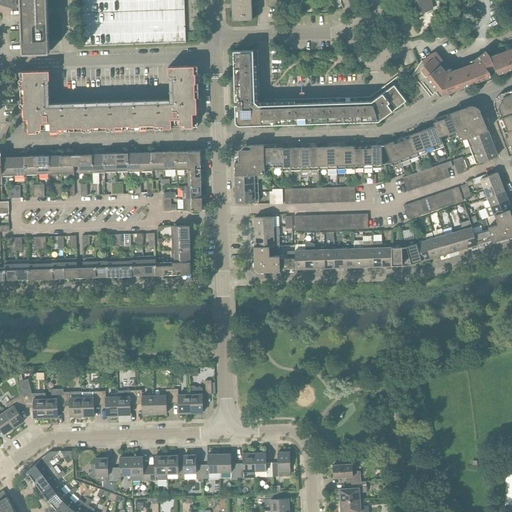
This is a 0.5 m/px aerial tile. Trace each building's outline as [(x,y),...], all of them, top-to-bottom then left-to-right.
[(20,0),(23,54),(49,53),(47,0),(20,0)] [(231,0),(232,21),(253,20),(252,8),(251,0),(231,0)] [(406,0),(408,6),(413,5),(419,15),(431,11),(431,8),(433,6),(431,0),(406,0)] [(511,45),(509,47),(510,49),(490,57),(486,51),(471,63),(464,64),(462,64),(463,67),(452,71),(449,69),(435,53),(432,54),(423,62),(422,62),(421,71),(434,88),(436,87),(443,95),(459,89),(461,91),(467,87),(474,84),(486,79),(486,75),(495,68),(499,74),(502,76),(506,72),(506,71),(511,69),(511,45)] [(281,125),(297,124),(313,124),(329,123),(344,123),(360,122),(378,122),(392,111),(406,101),(402,94),(403,93),(393,80),(382,88),(370,97),(359,97),(344,98),(328,98),(312,99),(296,99),(281,100),(265,100),(260,105),(259,105),(255,102),(255,100),(259,95),(259,81),(258,66),(258,50),(233,51),(234,66),(234,81),(235,96),(235,121),(236,121),(240,125),(240,126),(265,125),(281,125)] [(172,128),(185,128),(197,127),(197,103),(201,103),(201,98),(200,98),(200,83),(201,83),(200,74),(198,74),(198,66),(184,66),(168,67),(170,99),(50,103),(49,84),(50,84),(49,71),(20,72),(20,80),(18,80),(18,89),(19,89),(19,104),(19,109),(24,109),(24,133),(50,132),(50,134),(58,134),(67,134),(67,133),(82,133),(82,134),(91,133),(106,132),(106,133),(116,133),(116,132),(131,131),(131,132),(140,132),(140,131),(154,130),(154,131),(164,131),(164,130),(172,130),(172,128)] [(511,90),(511,91),(511,92),(511,94),(503,98),(498,107),(502,117),(499,118),(504,133),(511,130),(511,90)] [(467,139),(488,131),(481,112),(480,111),(478,109),(476,107),(475,107),(473,106),(472,106),(469,106),(450,114),(458,135),(460,140),(461,140),(462,141),(467,139)] [(449,138),(458,135),(450,114),(442,117),(449,138)] [(442,141),(449,138),(442,117),(433,121),(435,126),(442,141)] [(444,147),(442,141),(435,126),(427,129),(435,150),(444,147)] [(426,154),(435,150),(427,129),(418,132),(426,154)] [(470,147),(491,139),(488,131),(467,139),(470,147)] [(418,157),(426,154),(418,132),(410,136),(418,157)] [(410,160),(418,157),(410,136),(402,139),(410,160)] [(401,163),(410,160),(402,139),(393,142),(401,163)] [(473,156),(494,148),(491,139),(470,147),(473,156)] [(392,167),(401,163),(393,142),(384,145),(392,167)] [(263,175),(264,174),(264,173),(263,145),(250,146),(251,150),(238,150),(239,156),(239,162),(235,162),(235,175),(258,175),(263,175)] [(264,168),(273,168),(273,145),(263,145),(264,173),(265,173),(264,168)] [(273,168),(282,167),(281,145),(273,145),(273,168)] [(282,171),(292,171),(291,149),(282,149),(282,145),(281,145),(282,167),(282,171)] [(346,169),(355,169),(354,146),(345,147),(346,169)] [(355,169),(364,169),(363,146),(354,146),(355,169)] [(364,169),(373,168),(372,146),(363,146),(364,169)] [(372,146),(373,168),(382,168),(382,146),(372,146)] [(318,170),(328,170),(327,147),(318,148),(318,170)] [(328,170),(337,170),(336,147),(327,147),(328,170)] [(337,170),(346,169),(345,147),(336,147),(337,170)] [(292,171),(300,171),(300,148),(291,149),(292,171)] [(300,171),(310,170),(309,148),(300,148),(300,171)] [(310,170),(318,170),(318,148),(309,148),(310,170)] [(476,164),(497,156),(494,148),(473,156),(476,164)] [(188,169),(200,169),(200,165),(201,165),(200,151),(188,152),(188,169)] [(153,171),(164,171),(163,152),(156,152),(156,153),(151,153),(151,172),(153,172),(153,171)] [(164,171),(176,170),(176,152),(172,152),(163,152),(164,171)] [(188,170),(188,169),(188,152),(176,152),(176,170),(176,171),(188,170)] [(116,172),(128,172),(128,154),(124,154),(124,153),(116,154),(116,172)] [(128,173),(140,172),(139,153),(128,154),(128,172),(128,173)] [(151,176),(151,172),(151,153),(139,153),(140,172),(142,172),(142,177),(151,176)] [(105,173),(116,172),(116,154),(108,154),(104,155),(105,173)] [(80,174),(92,174),(91,155),(84,155),(84,156),(80,156),(80,174)] [(105,173),(104,155),(91,155),(92,174),(105,173)] [(26,175),(38,175),(37,156),(29,156),(29,157),(25,157),(26,175)] [(38,175),(49,175),(49,156),(45,157),(45,156),(37,156),(38,175)] [(49,175),(62,175),(61,156),(49,156),(49,175)] [(61,156),(62,175),(74,174),(73,156),(69,156),(61,156)] [(26,176),(26,175),(25,157),(13,158),(14,176),(26,176)] [(463,173),(468,171),(463,157),(458,159),(463,173)] [(13,176),(14,176),(13,158),(1,158),(2,180),(13,180),(13,176)] [(458,175),(463,173),(458,159),(453,161),(458,175)] [(445,179),(450,177),(445,163),(440,165),(445,179)] [(440,181),(445,179),(440,165),(435,166),(440,181)] [(436,182),(440,181),(435,166),(431,168),(436,182)] [(431,184),(436,182),(431,168),(426,170),(431,184)] [(189,186),(201,186),(201,173),(200,173),(200,169),(188,169),(188,170),(188,179),(189,183),(189,186)] [(426,186),(431,184),(426,170),(421,171),(426,186)] [(422,187),(426,186),(421,171),(417,173),(422,187)] [(417,189),(422,187),(417,173),(412,175),(417,189)] [(484,189),(501,182),(497,173),(480,179),(484,189)] [(236,184),(258,184),(258,175),(235,175),(236,184)] [(412,190),(417,189),(412,175),(407,176),(412,190)] [(407,192),(412,190),(407,176),(402,178),(407,192)] [(488,198),(504,191),(501,182),(484,189),(488,198)] [(236,193),(258,192),(258,184),(236,184),(236,193)] [(465,198),(471,196),(467,184),(461,186),(465,198)] [(183,199),(201,198),(201,186),(189,186),(182,186),(182,199),(183,199)] [(458,203),(463,201),(458,187),(453,189),(458,203)] [(453,205),(458,203),(453,189),(448,191),(453,205)] [(448,206),(453,205),(448,191),(443,192),(448,206)] [(491,206),(508,200),(504,191),(488,198),(491,206)] [(258,192),(236,193),(236,203),(259,202),(258,192)] [(443,208),(448,206),(443,192),(438,194),(443,208)] [(438,210),(443,208),(438,194),(433,196),(438,210)] [(433,212),(438,210),(433,196),(428,197),(433,212)] [(428,213),(433,212),(428,197),(424,199),(428,213)] [(184,211),(202,210),(202,206),(202,198),(201,198),(183,199),(184,211)] [(423,215),(428,213),(424,199),(419,201),(423,215)] [(510,210),(511,210),(508,200),(491,206),(485,209),(488,218),(495,216),(510,210)] [(418,217),(423,215),(419,201),(414,203),(418,217)] [(414,218),(418,217),(414,203),(409,204),(414,218)] [(408,220),(414,218),(409,204),(404,206),(408,220)] [(498,225),(511,232),(511,229),(511,227),(511,217),(510,210),(495,216),(498,225)] [(255,227),(273,227),(273,217),(255,218),(255,227)] [(488,228),(489,230),(492,241),(492,243),(506,239),(508,234),(511,235),(511,232),(498,225),(488,228)] [(171,239),(190,238),(190,230),(189,230),(189,226),(171,226),(171,239)] [(273,237),(273,236),(280,236),(279,227),(273,227),(255,227),(255,238),(273,237)] [(467,248),(477,245),(474,234),(472,228),(462,230),(467,248)] [(458,251),(467,248),(462,230),(453,233),(458,251)] [(477,245),(492,241),(489,230),(474,234),(477,245)] [(449,253),(458,251),(453,233),(444,236),(449,253)] [(440,256),(449,253),(444,236),(435,239),(440,256)] [(256,247),(269,247),(274,247),(273,237),(255,238),(256,247)] [(184,250),(190,250),(190,246),(190,238),(171,239),(172,250),(184,250)] [(430,259),(440,256),(435,239),(425,241),(430,259)] [(420,261),(430,259),(425,241),(415,244),(420,261)] [(411,264),(420,261),(415,244),(406,247),(411,264)] [(280,270),(280,259),(280,256),(269,256),(269,247),(256,247),(254,247),(254,261),(258,264),(252,270),(254,272),(256,274),(262,268),(266,272),(280,272),(280,270)] [(373,267),(383,266),(382,248),(373,249),(373,267)] [(383,266),(392,266),(392,248),(382,248),(383,266)] [(392,248),(392,266),(403,266),(402,248),(392,248)] [(335,268),(344,267),(344,249),(334,250),(335,268)] [(344,267),(354,267),(353,249),(344,249),(344,267)] [(354,267),(363,267),(363,249),(353,249),(354,267)] [(363,267),(373,267),(373,249),(363,249),(363,267)] [(184,262),(190,262),(190,250),(184,250),(172,250),(171,250),(171,262),(184,262)] [(306,269),(315,268),(315,250),(305,251),(306,269)] [(315,268),(325,268),(324,250),(315,250),(315,268)] [(325,268),(335,268),(334,250),(324,250),(325,268)] [(296,269),(306,269),(305,251),(295,251),(295,258),(296,269)] [(144,275),(156,275),(156,263),(156,256),(143,257),(144,275)] [(132,276),(144,275),(143,257),(131,257),(131,258),(132,276)] [(88,277),(96,277),(96,258),(83,259),(84,277),(88,277)] [(96,277),(108,277),(108,268),(108,259),(108,258),(96,258),(96,277)] [(112,277),(120,277),(119,258),(108,259),(108,268),(108,277),(112,276),(112,277)] [(128,276),(132,276),(131,258),(119,258),(120,277),(128,277),(128,276)] [(280,270),(296,269),(295,258),(280,259),(280,270)] [(53,278),(65,278),(64,259),(52,260),(53,278)] [(73,277),(77,277),(77,268),(77,259),(64,259),(65,278),(73,278),(73,277)] [(29,279),(29,261),(29,260),(16,261),(17,280),(29,279)] [(49,278),(53,278),(52,260),(40,261),(41,279),(49,279),(49,278)] [(5,280),(17,280),(16,261),(4,261),(4,268),(5,280)] [(33,280),(41,279),(40,261),(29,261),(29,279),(33,279),(33,280)] [(169,275),(172,274),(171,262),(163,263),(159,263),(156,263),(156,275),(156,276),(169,275)] [(177,275),(184,275),(191,275),(190,262),(184,262),(171,262),(172,274),(177,274),(177,275)] [(21,379),(21,392),(31,392),(30,378),(21,379)] [(167,404),(173,403),(172,389),(166,390),(166,396),(154,396),(155,414),(167,414),(167,404)] [(179,413),(191,413),(190,395),(178,395),(178,389),(172,389),(173,403),(178,403),(179,413)] [(130,405),(136,404),(136,390),(124,391),(124,397),(118,397),(118,415),(131,415),(130,405)] [(143,415),(155,414),(154,396),(142,396),(142,390),(136,390),(136,404),(142,404),(143,415)] [(106,416),(118,415),(118,397),(106,398),(106,391),(100,392),(100,406),(106,405),(106,416)] [(94,406),(100,406),(100,392),(82,392),(82,398),(82,417),(94,416),(94,406)] [(34,418),(46,418),(45,399),(46,399),(46,393),(21,394),(25,408),(33,408),(34,418)] [(58,407),(64,407),(63,393),(57,393),(57,399),(46,399),(45,399),(46,418),(58,417),(58,407)] [(70,417),(82,417),(82,398),(70,399),(69,393),(63,393),(64,407),(70,407),(70,417)] [(4,413),(14,428),(24,421),(18,413),(25,408),(21,394),(6,404),(9,409),(4,413)] [(190,395),(191,413),(203,413),(203,395),(190,395)] [(0,428),(4,435),(14,428),(4,413),(0,415),(0,428)] [(34,481),(52,467),(48,461),(54,456),(54,451),(50,452),(39,460),(40,461),(27,471),(34,481)] [(272,463),(272,477),(290,476),(290,452),(278,452),(278,463),(272,463)] [(244,472),(255,471),(254,453),(243,454),(243,464),(237,464),(238,478),(244,478),(244,472)] [(273,482),(272,477),(272,463),(266,463),(266,453),(254,453),(255,471),(266,471),(266,477),(268,477),(268,482),(273,482)] [(208,473),(220,473),(219,454),(208,455),(208,465),(202,465),(202,479),(209,479),(208,473)] [(231,478),(238,478),(237,464),(231,464),(231,454),(219,454),(220,473),(231,472),(231,478)] [(196,479),(202,479),(202,465),(196,465),(196,455),(184,455),(184,466),(185,474),(196,473),(196,479)] [(161,474),(167,474),(166,456),(155,456),(155,467),(149,467),(150,481),(161,481),(161,474)] [(185,480),(185,474),(184,466),(178,466),(178,456),(166,456),(167,474),(178,474),(178,480),(185,480)] [(120,476),(132,475),(131,457),(120,458),(120,468),(114,468),(114,482),(121,482),(120,476)] [(132,481),(150,481),(149,467),(143,467),(143,457),(131,457),(132,475),(132,481)] [(115,492),(114,482),(114,468),(108,468),(108,458),(96,458),(96,464),(91,464),(91,477),(103,477),(103,488),(115,492)] [(351,483),(361,482),(361,472),(354,472),(353,464),(333,466),(334,478),(346,477),(346,483),(351,483)] [(54,480),(53,478),(58,475),(52,467),(34,481),(41,490),(54,480)] [(48,499),(61,489),(55,482),(60,478),(58,475),(53,478),(54,480),(41,490),(48,499)] [(340,501),(359,500),(358,491),(366,490),(365,481),(361,482),(351,483),(352,489),(339,490),(340,501)] [(48,499),(56,509),(68,497),(66,495),(61,489),(48,499)] [(59,511),(69,511),(75,504),(69,498),(73,494),(70,491),(66,495),(68,497),(56,509),(59,511)] [(271,511),(289,510),(289,499),(279,499),(278,493),(264,493),(265,505),(271,505),(271,511)] [(0,511),(3,511),(13,507),(7,497),(2,500),(0,496),(0,511)] [(69,511),(81,511),(83,509),(82,508),(85,503),(79,499),(76,504),(75,504),(69,511)] [(368,511),(368,507),(359,508),(359,500),(340,501),(340,511),(368,511)] [(93,511),(95,510),(89,506),(85,503),(82,508),(83,509),(81,511),(93,511)]
